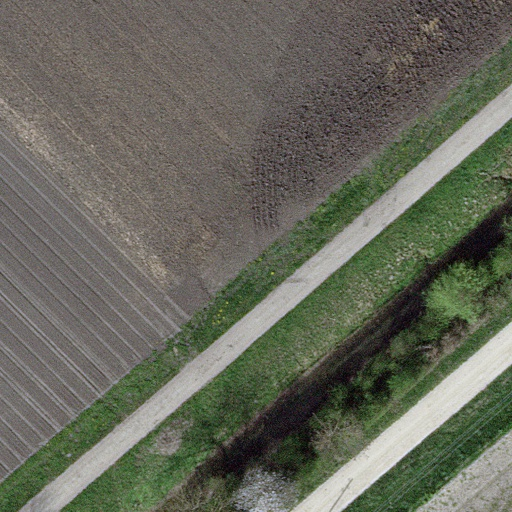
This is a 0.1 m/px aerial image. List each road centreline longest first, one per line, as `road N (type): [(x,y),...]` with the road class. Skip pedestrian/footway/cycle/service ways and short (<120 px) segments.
road 1 (track): [(511,109),(53,511)]
road 2 (unclassified): [(327,511),(511,351)]
